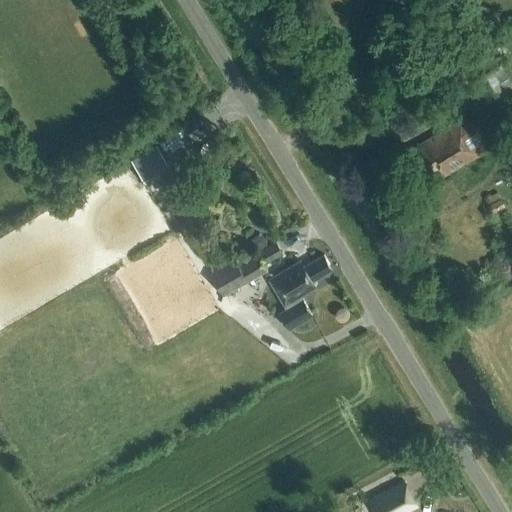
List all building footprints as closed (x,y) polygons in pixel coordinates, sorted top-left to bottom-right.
[(510,97),(494,69),(476,80),(492,106),(510,97)] [(443,166),(448,175),(493,148),(477,122),(464,119),(406,154),(421,179),(443,166)] [(199,191),(216,181),(211,170),(192,180),(199,191)] [(497,194),(487,199),(494,211),(503,206),(497,194)] [(264,265),(285,254),(278,241),(239,262),(235,254),(211,268),(226,294),(249,281),(248,279),(267,269),(264,265)] [(303,299),(301,295),(318,286),(314,280),(334,268),(325,254),(306,266),(302,260),(271,278),(286,304),(288,303),(290,307),(282,312),(291,328),(314,314),(304,298),(303,299)] [(406,511),(417,507),(404,481),(370,499),(376,511),(406,511)]
